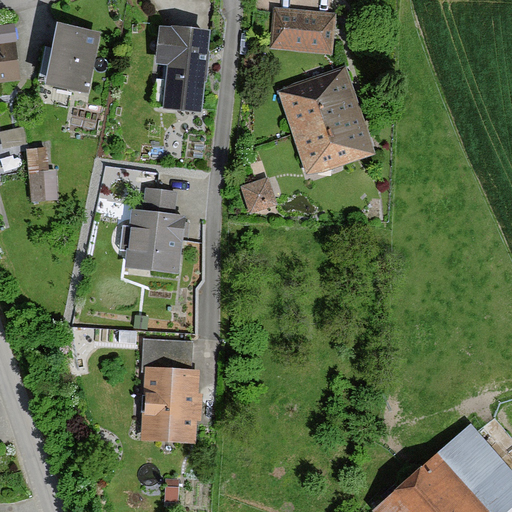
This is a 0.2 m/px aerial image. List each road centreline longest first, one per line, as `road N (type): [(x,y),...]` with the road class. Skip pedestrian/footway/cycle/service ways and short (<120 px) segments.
road 1 (residential): [(204,323),(238,0)]
road 2 (residential): [(0,373),(53,511)]
